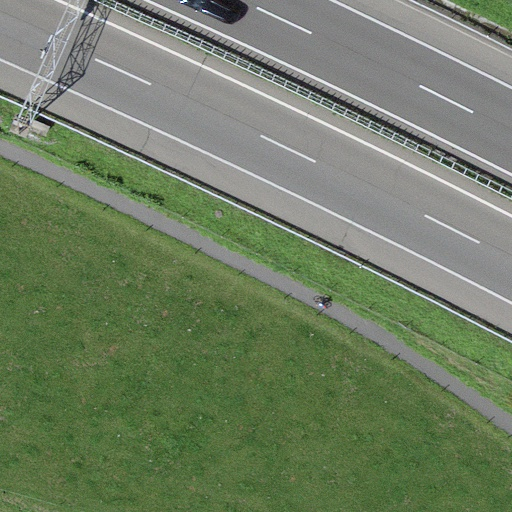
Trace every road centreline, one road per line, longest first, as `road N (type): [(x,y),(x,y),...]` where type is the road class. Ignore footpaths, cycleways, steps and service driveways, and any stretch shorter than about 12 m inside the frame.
road 1 (motorway): [(0,20),(511,263)]
road 2 (motorway): [(511,130),(242,0)]
